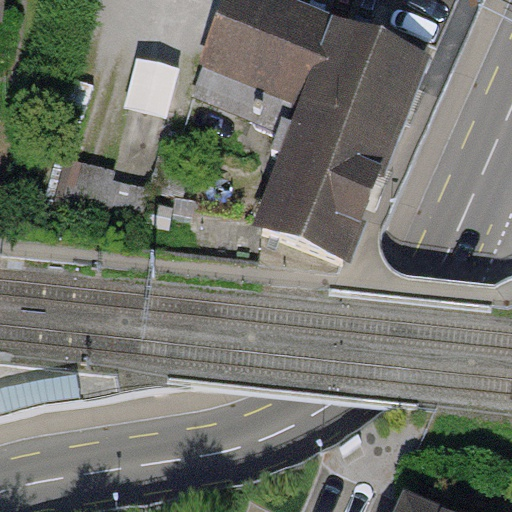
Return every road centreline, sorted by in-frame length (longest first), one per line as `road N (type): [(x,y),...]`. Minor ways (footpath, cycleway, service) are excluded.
road 1 (residential): [(458,232),(441,277),(382,356),(288,437),(0,496)]
road 2 (residential): [(511,112),(458,232)]
